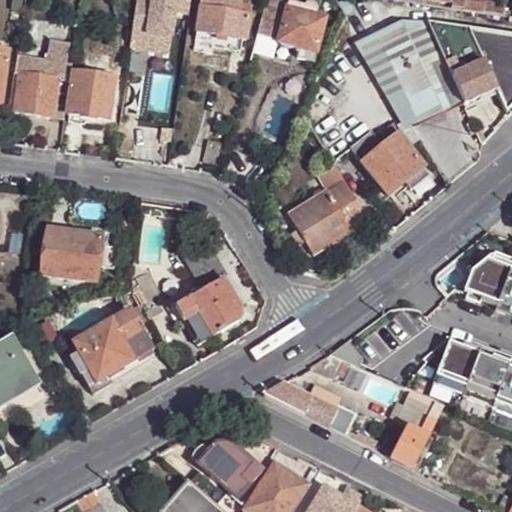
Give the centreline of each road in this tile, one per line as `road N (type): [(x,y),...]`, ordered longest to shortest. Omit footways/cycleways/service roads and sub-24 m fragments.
road 1 (unclassified): [(0,165),(200,191),(226,205),(308,331)]
road 2 (residential): [(218,386),(257,418),(442,511)]
road 3 (tertiary): [(511,173),(308,331)]
road 4 (tertiary): [(218,386),(0,511)]
